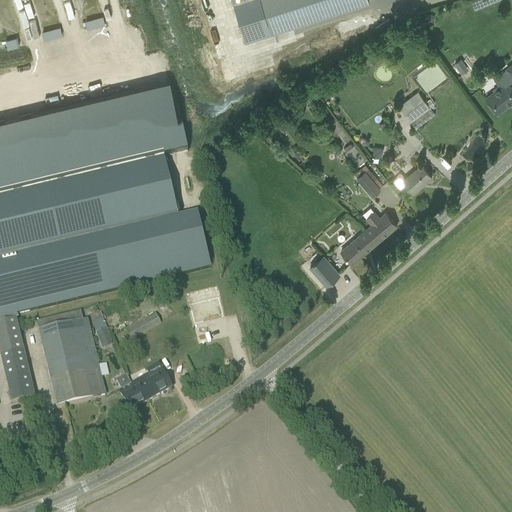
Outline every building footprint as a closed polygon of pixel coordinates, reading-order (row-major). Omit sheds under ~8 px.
[(234,0),(248,42),(371,2),(370,0),(234,0)] [(113,12),(114,18),(129,15),(128,9),(113,12)] [(425,20),(432,23),(435,16),(428,13),(425,20)] [(86,27),(104,25),(103,16),(85,19),(86,27)] [(84,21),(18,35),(20,43),(86,28),(84,21)] [(98,29),(103,45),(108,43),(104,27),(98,29)] [(88,32),(93,47),(102,45),(97,29),(88,32)] [(132,52),(144,50),(141,31),(130,32),(132,52)] [(0,40),(0,48),(0,49),(16,47),(15,38),(0,40)] [(49,57),(65,55),(63,39),(46,41),(49,57)] [(94,51),(98,67),(113,63),(109,47),(94,51)] [(23,65),(19,49),(13,50),(17,67),(23,65)] [(7,69),(16,67),(13,51),(3,53),(7,69)] [(55,78),(71,74),(66,58),(50,62),(55,78)] [(495,113),(498,113),(511,102),(511,64),(507,69),(511,76),(511,79),(501,88),(499,86),(493,90),(495,92),(487,98),(492,105),(490,107),(495,113)] [(115,67),(110,68),(112,84),(118,83),(115,67)] [(11,88),(27,87),(26,71),(10,72),(11,88)] [(67,79),(69,95),(76,95),(74,79),(67,79)] [(171,80),(0,120),(0,324),(17,320),(19,320),(18,316),(212,270),(198,214),(179,219),(165,161),(164,158),(188,152),(171,80)] [(68,94),(67,82),(58,82),(59,95),(68,94)] [(431,100),(426,103),(418,91),(398,105),(399,106),(396,108),(400,113),(403,111),(416,129),(435,114),(430,107),(434,104),(431,100)] [(22,93),(13,95),(17,107),(26,104),(22,93)] [(351,144),(344,148),(347,152),(353,147),(351,144)] [(382,158),(384,149),(374,147),(372,157),(374,157),(373,162),(379,163),(380,158),(382,158)] [(406,184),(414,193),(421,187),(420,186),(431,176),(422,165),(405,179),(400,173),(398,175),(398,176),(393,180),(400,189),(406,184)] [(372,197),(380,190),(361,168),(354,174),(357,177),(356,178),(372,197)] [(377,243),(397,226),(386,213),(380,218),(375,211),(366,219),(371,226),(365,231),(377,243)] [(341,252),(352,265),(377,243),(365,231),(341,252)] [(340,275),(323,255),(310,267),(326,287),(340,275)] [(215,298),(186,306),(190,325),(219,318),(215,298)] [(37,323),(39,332),(57,407),(106,396),(92,337),(94,336),(93,330),(90,331),(88,320),(83,321),(81,312),(37,323)] [(155,314),(126,330),(132,341),(161,325),(155,314)] [(17,320),(0,324),(0,351),(12,404),(35,398),(17,320)] [(111,342),(106,331),(106,330),(96,334),(101,346),(111,342)] [(149,375),(131,385),(138,398),(144,394),(148,402),(172,388),(164,374),(152,381),(149,375)] [(119,392),(130,412),(148,402),(144,394),(138,398),(131,385),(119,392)]
